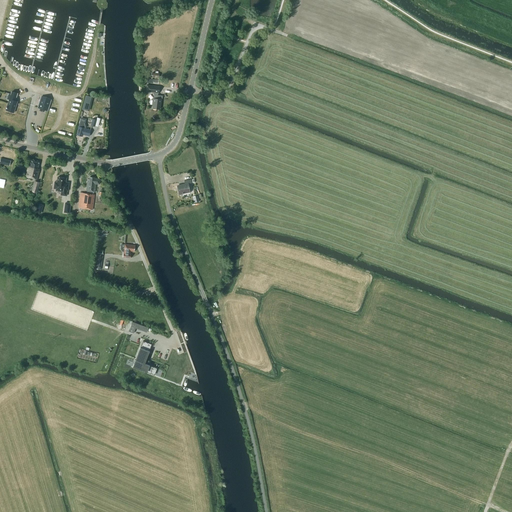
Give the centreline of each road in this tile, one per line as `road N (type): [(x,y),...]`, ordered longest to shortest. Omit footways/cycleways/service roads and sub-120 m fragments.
road 1 (unclassified): [(265,511),(229,357),(169,209),(157,154)]
road 2 (unclassified): [(172,330),(105,163)]
road 3 (track): [(190,90),(228,86),(254,23),(268,28)]
